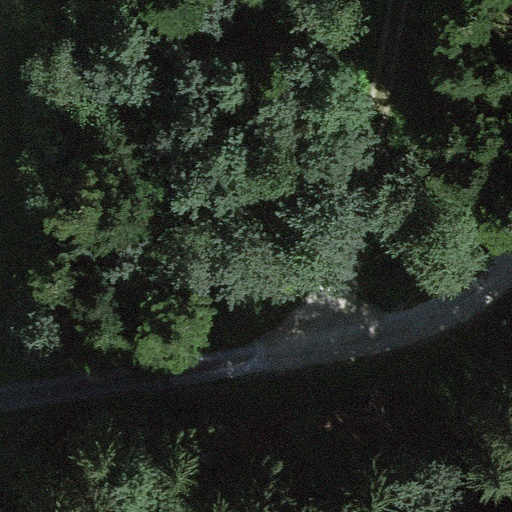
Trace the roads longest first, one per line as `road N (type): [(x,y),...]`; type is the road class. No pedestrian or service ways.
road 1 (track): [(511,252),(451,300),(393,324),(0,409)]
road 2 (track): [(318,346),(394,0)]
